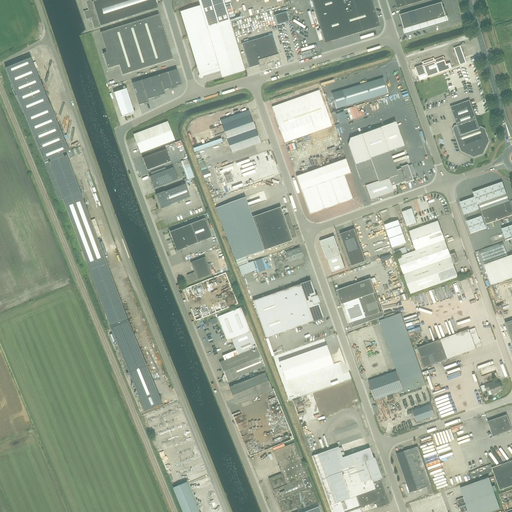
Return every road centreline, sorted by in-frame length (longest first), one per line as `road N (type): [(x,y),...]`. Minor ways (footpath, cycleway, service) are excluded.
road 1 (unclassified): [(227,511),(48,37)]
road 2 (residential): [(265,511),(117,131)]
road 3 (unclassified): [(380,446),(305,232)]
road 4 (unclassified): [(511,372),(445,183)]
road 5 (unclassified): [(305,232),(251,80)]
road 6 (unclassified): [(445,183),(394,37)]
road 7 (secondary): [(511,144),(468,0)]
road 8 (unclassified): [(251,80),(394,37)]
road 9 (unclassified): [(305,232),(445,183)]
road 10 (unclassified): [(380,446),(511,398)]
